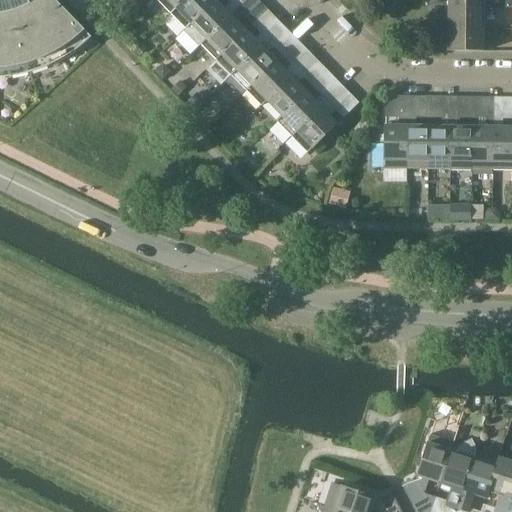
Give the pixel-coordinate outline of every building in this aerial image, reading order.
[(0,79),(18,77),(37,72),(55,64),(75,52),(92,37),(56,0),(37,0),(24,8),(7,14),(0,14),(0,79)] [(156,0),(171,14),(185,0),(156,0)] [(186,30),(191,25),(216,0),(185,0),(171,14),(186,30)] [(191,25),(186,30),(184,32),(199,47),(201,45),(247,0),(234,0),(225,9),(216,0),(191,25)] [(247,0),(201,45),(216,60),(246,31),(238,22),(257,3),(256,0),(247,0)] [(448,0),(448,8),(484,8),(483,0),(448,0)] [(448,8),(448,30),(483,30),(484,8),(448,8)] [(216,60),(232,76),(283,26),(279,22),(274,21),(255,40),(246,31),(216,60)] [(232,76),(247,91),(277,62),(268,53),(287,34),(287,30),(283,26),(232,76)] [(483,30),(448,30),(448,52),(483,53),(483,30)] [(134,52),(139,57),(146,50),(141,44),(134,52)] [(262,107),(267,102),(313,57),(309,52),(305,52),(286,71),(277,62),(247,91),(262,107)] [(267,102),(282,117),(307,93),(298,84),(317,65),(317,61),(313,57),(267,102)] [(155,73),(163,81),(171,73),(166,69),(160,69),(155,73)] [(172,91),(178,97),(186,89),(180,83),(172,91)] [(277,122),(292,138),(343,87),(339,83),(335,83),(316,102),(307,93),(282,117),(277,122)] [(343,87),(292,138),(308,154),(338,124),(329,115),(348,96),(348,92),(343,87)] [(186,105),(193,113),(205,102),(198,94),(186,105)] [(384,169),(407,169),(407,162),(408,97),(402,97),(399,100),(399,126),(385,126),(384,169)] [(407,169),(429,169),(429,127),(417,127),(417,100),(414,97),(408,97),(407,162),(407,169)] [(451,169),(451,162),(450,162),(451,98),(445,97),(442,100),(442,127),(429,127),(429,169),(451,169)] [(451,162),(472,162),(472,127),(460,127),(460,101),(457,98),(451,98),(450,162),(451,162)] [(472,169),(493,170),(494,98),(488,98),(485,101),(485,128),(472,127),(472,162),(472,169)] [(493,170),(511,169),(511,127),(503,128),(503,101),(500,98),(494,98),(493,170)] [(352,194),(335,190),(330,207),(347,211),(352,194)] [(451,205),(450,221),(470,221),(470,205),(451,205)] [(443,511),(456,511),(463,492),(474,458),(476,449),(472,441),(454,449),(454,451),(451,450),(439,484),(451,488),(443,511)] [(428,481),(439,484),(451,450),(428,443),(415,481),(411,480),(408,481),(401,485),(411,505),(422,499),(428,481)] [(486,499),(488,492),(497,465),(496,465),(474,458),(463,492),(456,511),(468,511),(474,496),(486,499)] [(493,511),(506,511),(511,499),(511,494),(511,461),(499,458),(496,465),(497,465),(488,492),(499,496),(493,511)] [(341,487),(334,510),(340,511),(370,511),(371,510),(377,511),(396,511),(401,510),(391,490),(381,495),(380,499),(341,487)]
